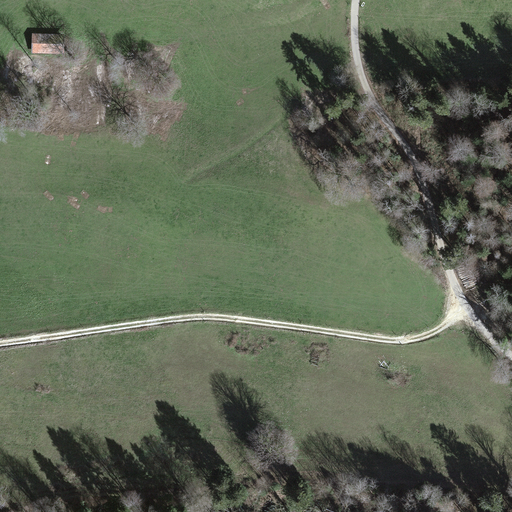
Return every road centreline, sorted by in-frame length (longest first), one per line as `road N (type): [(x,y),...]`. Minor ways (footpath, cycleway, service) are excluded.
road 1 (track): [(0,342),(186,315),(414,337),(466,309)]
road 2 (track): [(356,0),(354,51),(368,94),(413,158),(466,309)]
